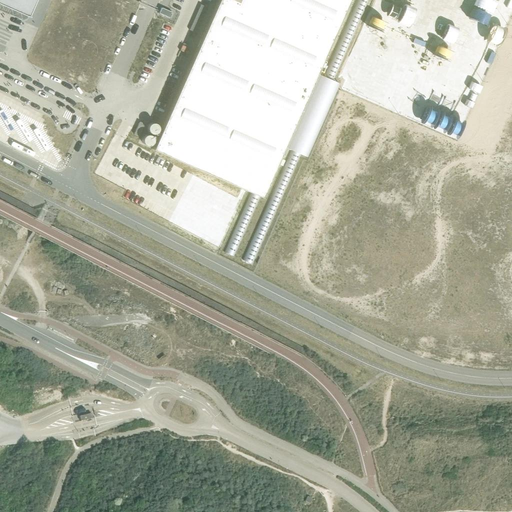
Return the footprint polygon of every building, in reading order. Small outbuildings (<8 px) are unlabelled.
[(0,0),(0,4),(28,17),(28,16),(27,16),(33,0),(0,0)] [(289,132),(347,0),(216,0),(151,149),(196,169),(246,191),(250,193),(260,197),(285,142),(289,132)] [(356,0),(323,76),(333,81),(368,0),(356,0)] [(159,12),(170,17),(172,12),(161,7),(159,12)] [(289,132),(285,142),(287,143),(285,148),(291,150),(300,154),(306,157),(338,83),(333,81),(323,76),(318,74),(292,134),(289,132)] [(133,134),(138,136),(144,124),(139,122),(133,134)] [(300,154),(291,150),(242,260),(252,264),(300,154)] [(250,193),(224,252),(233,256),(260,197),(250,193)] [(436,511),(428,502),(417,510),(418,511),(436,511)]
